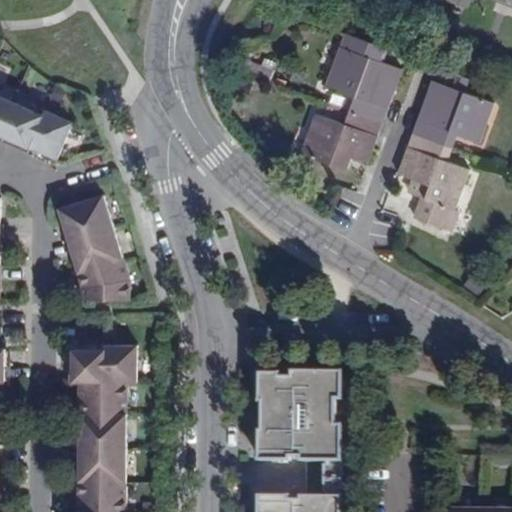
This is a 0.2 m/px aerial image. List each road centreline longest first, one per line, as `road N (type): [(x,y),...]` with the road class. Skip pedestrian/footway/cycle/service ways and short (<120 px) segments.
road 1 (residential): [(188,115),(164,144),(206,321),(203,511)]
road 2 (residential): [(41,219),(36,511)]
road 3 (residential): [(188,115),(217,154),(344,261)]
road 4 (residential): [(344,261),(420,74)]
road 5 (residential): [(344,261),(511,363)]
